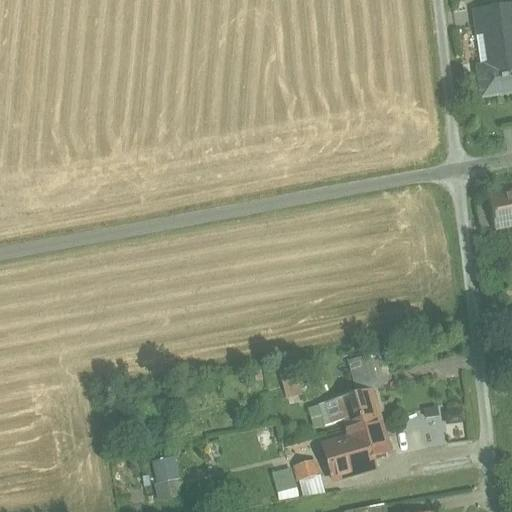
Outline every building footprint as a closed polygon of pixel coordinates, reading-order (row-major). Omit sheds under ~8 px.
[(511,6),(473,12),(477,38),(491,35),(496,68),(478,71),(482,98),(511,93),(511,6)] [(511,194),(489,198),(495,232),(511,228),(511,194)] [(358,388),(374,384),(368,359),(351,363),(358,388)] [(300,367),(280,372),(288,400),(308,394),(300,367)] [(372,391),(320,406),(326,426),(344,421),(347,431),(380,421),(372,391)] [(347,431),(346,432),(349,441),(324,448),(333,481),(375,469),(371,458),(390,453),(381,422),(380,422),(380,421),(347,431)] [(176,480),(182,478),(176,457),(151,464),(162,502),(180,497),(176,480)] [(316,462),(295,468),(298,483),(300,483),(320,477),(316,462)] [(282,503),(302,497),(293,469),(273,475),(282,503)] [(320,477),(300,483),(304,498),(325,494),(320,477)]
